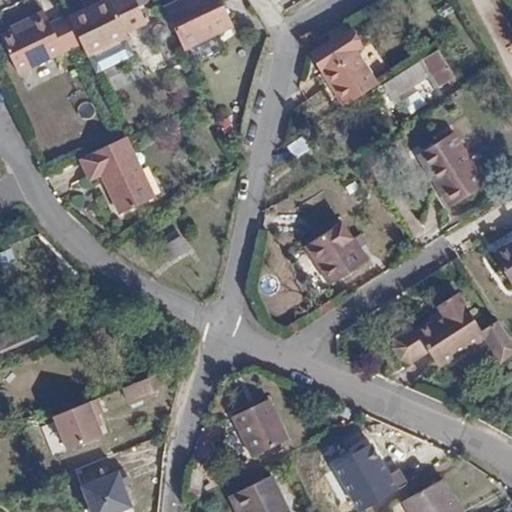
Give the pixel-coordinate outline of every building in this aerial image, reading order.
[(80,42),(87,57),(130,38),(112,0),(102,0),(67,15),(80,42)] [(178,0),(161,8),(178,45),(227,21),(217,0),(178,0)] [(80,42),(67,15),(50,22),(45,10),(28,18),(29,21),(0,33),(0,34),(17,71),(80,42)] [(346,24),(327,35),(331,42),(350,32),(346,24)] [(335,96),(343,108),(382,84),(376,74),(379,72),(375,67),(373,69),(350,32),(331,42),(315,53),(327,72),(322,74),(319,76),(333,98),(335,96)] [(96,62),(100,70),(127,57),(123,49),(96,62)] [(444,53),(447,59),(453,55),(450,50),(444,53)] [(456,76),(440,52),(385,86),(392,98),(432,73),(440,86),(456,76)] [(310,57),(322,74),(327,72),(315,53),(310,57)] [(457,133),(426,152),(442,179),(436,183),(452,208),(489,186),(457,133)] [(289,146),(296,158),(314,147),(307,134),(289,146)] [(124,137),(80,156),(89,177),(100,172),(118,213),(153,197),(126,136),(124,137)] [(442,179),(426,152),(420,156),(436,183),(442,179)] [(0,208),(13,204),(7,185),(0,187),(0,208)] [(306,246),(331,285),(368,262),(342,223),(306,246)] [(162,248),(170,263),(188,251),(175,229),(161,238),(166,246),(162,248)] [(511,247),(494,258),(511,285),(511,247)] [(440,371),(488,340),(478,327),(458,296),(439,308),(445,318),(417,336),(440,371)] [(55,312),(0,335),(0,351),(59,325),(55,312)] [(511,342),(511,339),(496,315),(478,327),(488,340),(496,354),(511,342)] [(154,394),(147,378),(139,381),(123,388),(129,405),(154,394)] [(256,391),(249,394),(221,408),(245,458),(290,436),(265,386),(256,391)] [(246,389),(249,394),(256,391),(253,386),(246,389)] [(50,451),(109,439),(102,403),(42,415),(50,451)] [(133,511),(125,472),(82,481),(88,508),(84,508),(84,511),(133,511)] [(291,511),(273,476),(229,496),(237,511),(291,511)] [(460,511),(443,479),(404,501),(410,511),(460,511)]
